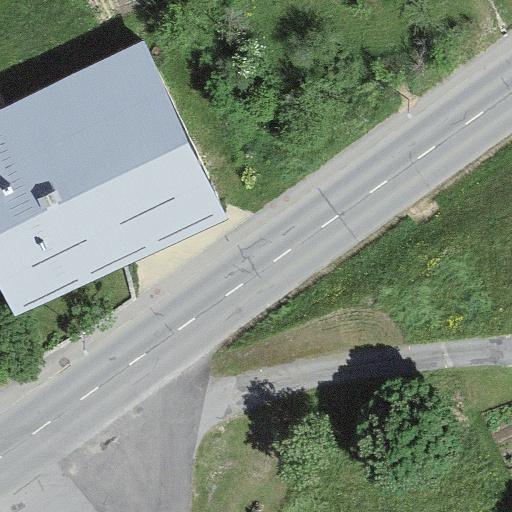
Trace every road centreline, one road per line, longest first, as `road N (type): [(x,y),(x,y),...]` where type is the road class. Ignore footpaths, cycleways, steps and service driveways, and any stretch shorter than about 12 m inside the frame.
road 1 (secondary): [(90,404),(511,93)]
road 2 (residential): [(157,511),(90,404)]
